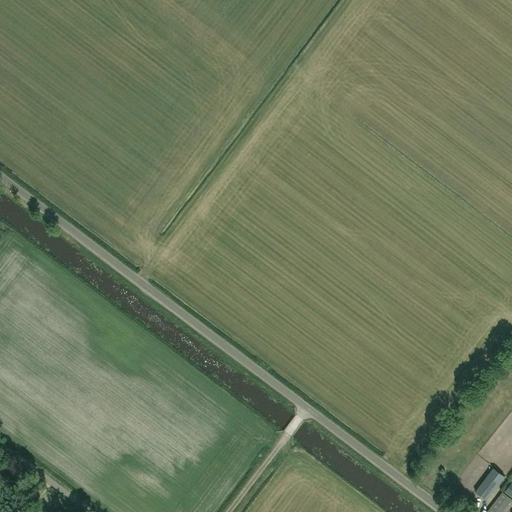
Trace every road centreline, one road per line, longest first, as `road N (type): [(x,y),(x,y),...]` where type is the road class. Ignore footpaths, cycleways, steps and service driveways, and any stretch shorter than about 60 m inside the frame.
road 1 (unclassified): [(306,407),(0,178)]
road 2 (unclassified): [(444,511),(306,407)]
road 3 (residential): [(98,511),(0,435)]
